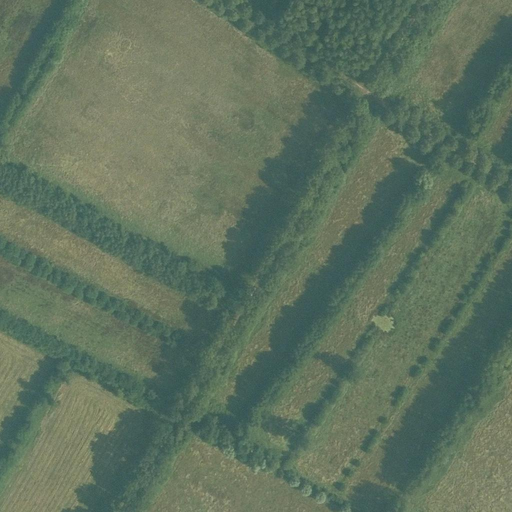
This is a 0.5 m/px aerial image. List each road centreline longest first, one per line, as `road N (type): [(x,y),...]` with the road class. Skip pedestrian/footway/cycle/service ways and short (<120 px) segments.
road 1 (track): [(425,0),(120,511)]
road 2 (track): [(223,0),(511,185)]
